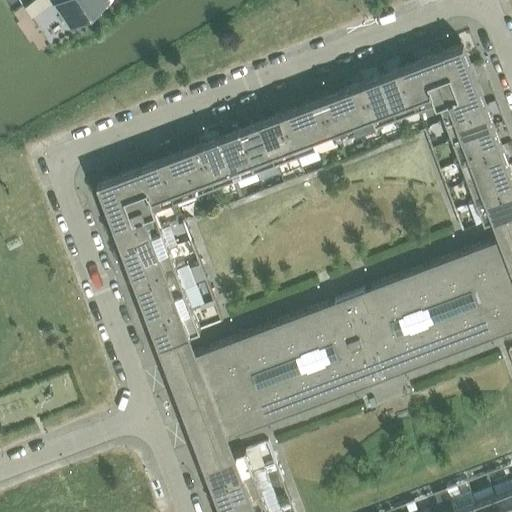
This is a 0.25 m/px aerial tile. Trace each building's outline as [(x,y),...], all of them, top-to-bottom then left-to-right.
[(50,0),(51,1),(65,21),(69,18),(72,23),(93,9),(90,4),(96,0),(50,0)] [(487,102),(475,70),(471,61),(464,40),(402,64),(420,112),(422,112),(419,104),(437,98),(437,100),(439,99),(446,116),(438,119),(439,120),(487,102)] [(420,112),(402,64),(382,72),(400,120),(402,119),(399,112),(417,105),(419,113),(420,112)] [(400,120),(382,72),(362,79),(380,128),(382,127),(379,120),(396,113),(399,121),(400,120)] [(380,128),(362,79),(341,87),(360,135),(362,135),(359,127),(376,121),(379,128),(380,128)] [(360,135),(341,87),(321,95),(340,143),(342,142),(339,135),(356,128),(359,136),(360,135)] [(340,143),(321,95),(301,102),(319,151),(321,150),(318,143),(336,136),(339,143),(340,143)] [(319,151),(301,102),(281,110),(299,158),(301,158),(298,150),(315,144),(318,151),(319,151)] [(495,122),(487,102),(439,120),(439,122),(447,119),(453,136),(446,139),(446,141),(495,122)] [(299,158),(281,110),(261,118),(279,166),(280,165),(278,158),(295,151),(298,159),(299,158)] [(279,166),(261,118),(240,125),(259,174),(260,173),(257,166),(275,159),(278,167),(279,166)] [(502,142),(495,122),(446,141),(447,142),(455,139),(461,156),(454,159),(454,161),(502,142)] [(259,174),(240,125),(220,133),(239,181),(240,180),(237,173),(254,167),(257,174),(259,174)] [(239,181),(220,133),(200,141),(218,189),(220,188),(217,181),(234,174),(237,182),(239,181)] [(218,189),(200,141),(180,148),(198,196),(200,196),(197,189),(214,182),(217,190),(218,189)] [(510,162),(502,142),(454,161),(455,162),(462,159),(469,177),(461,180),(462,181),(510,162)] [(198,196),(180,148),(160,156),(165,170),(178,204),(180,204),(177,196),(194,190),(197,197),(198,196)] [(178,204),(165,170),(160,156),(118,172),(98,179),(121,241),(170,222),(169,221),(162,224),(155,207),(157,206),(157,204),(156,204),(169,199),(172,206),(178,204)] [(511,184),(511,167),(510,162),(462,181),(462,182),(470,179),(476,197),(469,200),(469,201),(511,184)] [(511,209),(511,184),(469,201),(470,203),(477,200),(485,220),(511,209)] [(169,244),(163,227),(170,224),(170,222),(121,241),(129,261),(177,243),(177,241),(169,244)] [(403,366),(511,324),(511,229),(490,238),(371,283),(373,288),(366,290),(365,286),(335,297),(337,301),(330,304),(328,299),(174,358),(184,386),(187,385),(198,413),(195,413),(205,441),(360,383),(358,378),(365,376),(366,380),(396,368),(394,364),(401,362),(403,366)] [(177,264),(171,247),(178,244),(177,243),(129,261),(137,281),(185,263),(185,261),(177,264)] [(207,276),(201,262),(189,266),(194,281),(207,276)] [(185,284),(178,267),(186,264),(185,263),(137,281),(144,302),(193,283),(192,281),(185,284)] [(192,304),(186,287),(193,284),(193,283),(144,302),(152,322),(200,303),(200,302),(192,304)] [(201,308),(217,302),(215,298),(200,303),(201,305),(200,305),(201,308)] [(201,327),(193,307),(200,305),(201,305),(200,303),(152,322),(160,343),(201,327)] [(253,466),(246,446),(205,462),(213,483),(261,465),(261,463),(253,466)] [(261,486),(254,469),(262,466),(261,465),(213,483),(221,503),(269,485),(269,484),(261,486)] [(283,480),(278,467),(266,471),(271,484),(283,480)] [(511,511),(511,477),(511,478),(511,479),(511,485),(497,492),(494,484),(492,485),(502,511),(511,511)] [(269,507),(262,489),(270,486),(269,485),(221,503),(224,511),(259,511),(277,505),(276,504),(269,507)] [(449,494),(446,485),(435,489),(438,498),(449,494)] [(502,511),(492,485),(491,485),(494,493),(477,499),(474,492),(472,492),(479,511),(502,511)] [(479,511),(472,492),(471,493),(474,500),(456,507),(453,500),(452,500),(456,511),(479,511)] [(456,511),(452,500),(451,501),(454,508),(443,511),(434,511),(433,507),(432,508),(433,511),(456,511)]
